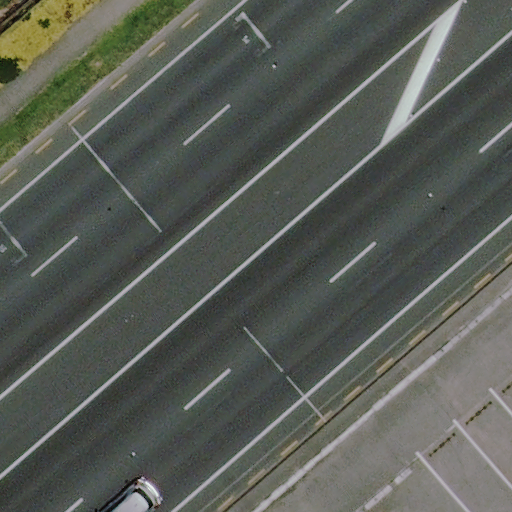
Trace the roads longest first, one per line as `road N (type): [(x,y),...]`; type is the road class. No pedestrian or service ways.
road 1 (secondary): [(511,128),(70,511)]
road 2 (secondary): [(0,301),(350,0)]
